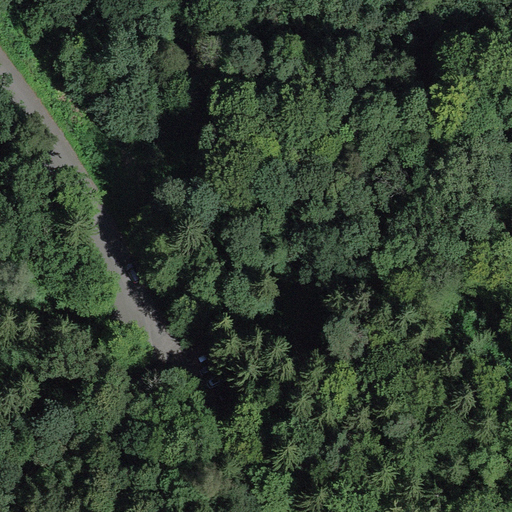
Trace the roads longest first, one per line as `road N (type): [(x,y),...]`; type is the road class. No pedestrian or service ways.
road 1 (unclassified): [(0,72),(56,153),(141,318),(113,511)]
road 2 (track): [(141,318),(178,357),(263,511)]
